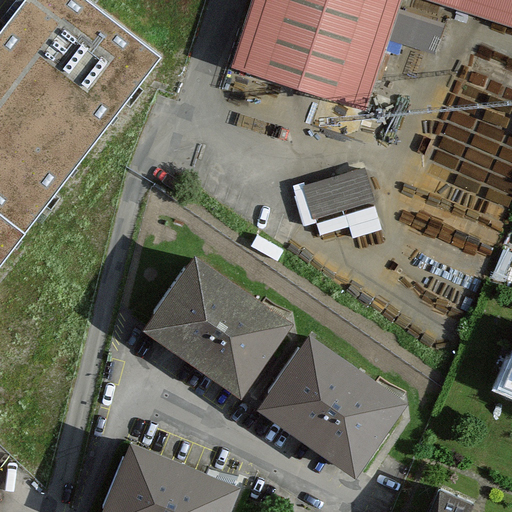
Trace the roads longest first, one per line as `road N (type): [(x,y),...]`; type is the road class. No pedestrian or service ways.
road 1 (unknown): [(160,131),(274,144),(396,176)]
road 2 (unknown): [(247,444),(352,505)]
